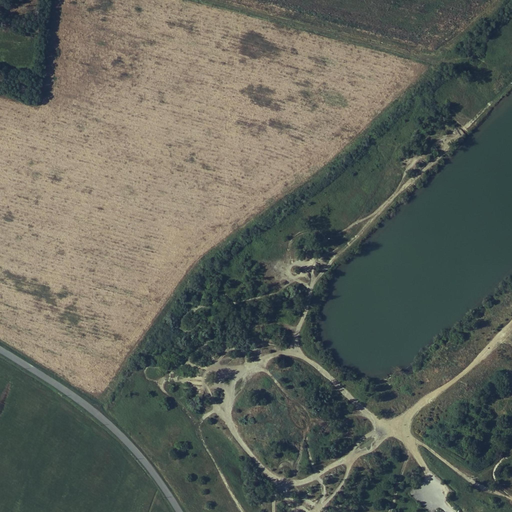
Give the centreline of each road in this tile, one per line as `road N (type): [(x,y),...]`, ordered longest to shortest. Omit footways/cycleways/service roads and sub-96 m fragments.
road 1 (tertiary): [(180,511),(109,423),(0,348)]
road 2 (track): [(439,60),(209,0)]
